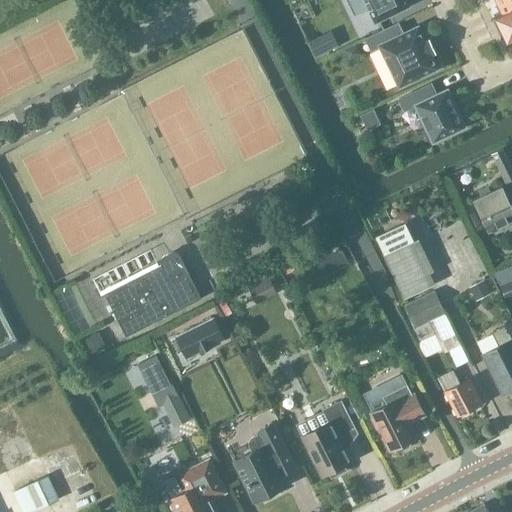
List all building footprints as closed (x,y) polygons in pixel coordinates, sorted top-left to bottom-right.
[(365,0),(376,22),(407,7),(408,8),(409,7),(408,5),(408,6),(405,0),(365,0)] [(511,0),(496,0),(499,5),(498,6),(498,7),(500,6),(504,14),(504,15),(511,11),(511,0)] [(511,11),(504,15),(504,14),(498,17),(509,40),(511,38),(511,11)] [(399,23),(366,39),(372,51),(381,47),(400,87),(437,69),(437,70),(438,69),(438,67),(431,54),(434,53),(436,52),(435,51),(431,41),(430,40),(429,41),(426,42),(419,29),(419,27),(417,28),(404,34),(399,23)] [(332,31),(310,42),(317,56),(339,45),(332,31)] [(357,46),(346,51),(350,60),(361,54),(357,46)] [(400,99),(405,111),(416,106),(416,107),(416,106),(433,141),(434,143),(435,142),(465,128),(466,127),(466,126),(459,113),(455,104),(449,91),(448,89),(447,90),(437,95),(432,84),(400,99)] [(374,109),(361,115),(368,131),(382,124),(374,109)] [(509,189),(511,187),(511,165),(504,149),(493,154),(509,189)] [(489,232),(493,231),(495,232),(500,229),(501,227),(511,221),(511,204),(503,186),(474,200),(489,232)] [(474,213),(469,216),(474,227),(480,224),(474,213)] [(382,253),(414,239),(406,219),(373,234),(382,253)] [(433,286),(413,242),(385,255),(406,299),(433,286)] [(343,250),(317,263),(324,276),(349,263),(343,250)] [(127,336),(202,299),(180,256),(178,253),(175,252),(171,253),(165,256),(162,258),(161,262),(162,265),(105,294),(127,336)] [(69,296),(86,288),(79,274),(62,282),(69,296)] [(271,279),(251,290),(259,304),(279,293),(271,279)] [(484,281),(471,287),(477,298),(490,291),(484,281)] [(511,281),(501,286),(507,301),(511,299),(511,281)] [(435,291),(401,308),(419,344),(439,334),(431,320),(446,312),(435,291)] [(225,300),(218,304),(225,317),(232,313),(225,300)] [(215,318),(189,331),(198,348),(214,339),(217,344),(227,339),(215,318)] [(500,347),(484,355),(503,394),(511,390),(511,392),(511,336),(506,326),(493,333),(500,347)] [(99,332),(86,340),(93,354),(107,347),(99,332)] [(157,355),(139,364),(161,406),(165,404),(176,426),(191,418),(172,380),(170,381),(157,355)] [(453,371),(440,378),(460,416),(483,405),(470,379),(460,384),(453,371)] [(377,430),(379,429),(390,451),(397,448),(399,450),(402,451),(410,447),(411,444),(410,441),(417,438),(409,421),(413,419),(414,421),(426,415),(415,394),(413,395),(408,385),(384,397),(388,405),(371,413),(373,418),(371,419),(377,430)] [(303,436),(323,476),(330,473),(332,477),(347,470),(345,465),(352,462),(342,442),(358,434),(342,401),(325,410),(331,422),(303,436)] [(250,445),(251,447),(253,453),(235,462),(255,502),(265,497),(266,500),(279,494),(277,490),(287,485),(282,475),(296,468),(274,425),(259,432),(260,434),(254,437),(252,439),(250,441),(250,445)] [(177,469),(160,478),(171,499),(177,511),(217,511),(211,499),(226,492),(210,461),(180,475),(177,469)] [(48,476),(15,491),(24,511),(29,511),(59,499),(48,476)]
